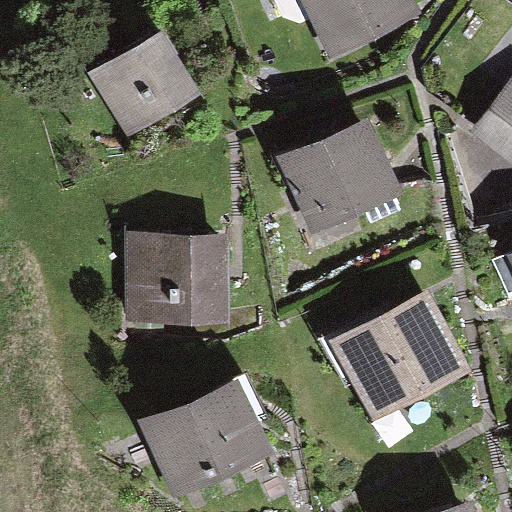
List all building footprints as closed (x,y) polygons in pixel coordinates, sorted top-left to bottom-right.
[(421,11),(415,0),(304,0),(332,56),(421,11)] [(200,95),(162,32),(88,76),(126,139),(200,95)] [(511,75),(472,130),(511,159),(511,75)] [(400,192),(371,118),(280,154),(309,228),(400,192)] [(229,321),(230,236),(129,234),(127,319),(229,321)] [(426,289),(332,336),(373,417),(467,371),(426,289)] [(276,452),(240,377),(138,425),(173,500),(276,452)] [(474,511),(470,499),(430,511),(474,511)]
